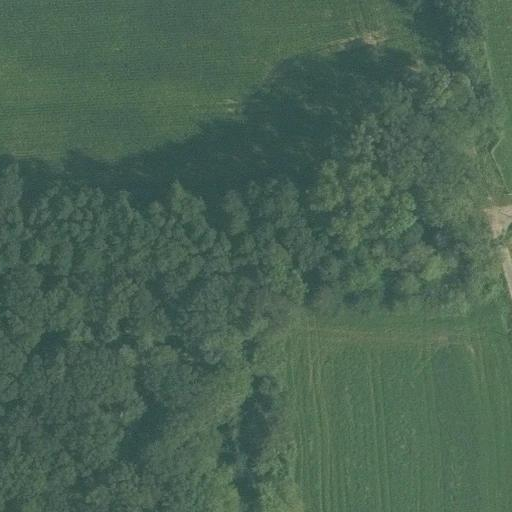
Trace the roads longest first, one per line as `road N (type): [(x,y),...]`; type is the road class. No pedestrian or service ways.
road 1 (track): [(0,178),(232,164),(330,174),(443,207),(493,210)]
road 2 (track): [(493,210),(434,0)]
